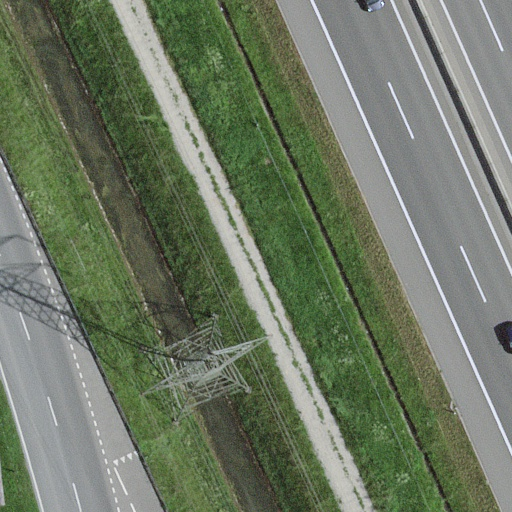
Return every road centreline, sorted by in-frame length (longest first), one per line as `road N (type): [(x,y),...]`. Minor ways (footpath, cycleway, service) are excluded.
road 1 (track): [(362,511),(128,0)]
road 2 (motorway): [(352,0),(511,362)]
road 3 (tertiary): [(0,259),(63,450)]
